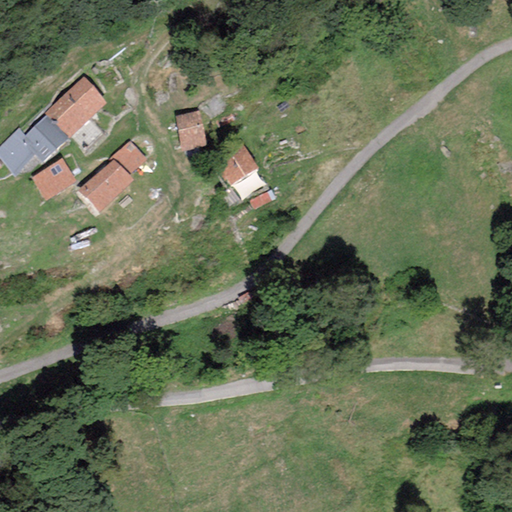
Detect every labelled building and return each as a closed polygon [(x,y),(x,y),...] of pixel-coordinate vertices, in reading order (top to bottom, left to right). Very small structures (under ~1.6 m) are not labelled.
[(85,76),(50,109),(81,142),(116,109),(85,76)] [(62,163),(81,142),(50,109),(0,154),(0,158),(20,178),(37,161),(51,175),(62,163)] [(204,122),(178,126),(183,158),(209,154),(204,122)] [(217,163),(239,194),(261,179),(239,147),(217,163)] [(134,149),(116,165),(131,182),(150,166),(134,149)] [(34,182),(53,212),(82,193),(62,163),(51,175),(34,182)] [(82,193),(105,219),(139,191),(131,182),(116,165),(82,193)]
